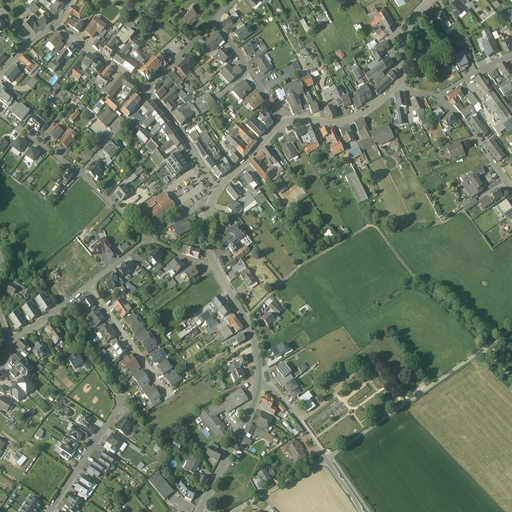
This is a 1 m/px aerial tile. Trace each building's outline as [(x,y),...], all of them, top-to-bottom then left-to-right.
[(60,5),(51,0),(46,0),(50,2),(51,2),(53,2),(50,6),(57,10),(60,5)] [(456,0),(452,0),(450,3),(456,10),(458,13),(463,8),(456,0)] [(31,5),(30,6),(34,10),(35,10),(40,5),(36,1),(31,5)] [(80,14),(72,9),(69,14),(74,18),(80,22),(91,5),(84,1),(83,3),(85,5),(80,14)] [(456,10),(450,3),(447,6),(453,13),(456,10)] [(193,4),(184,13),(190,20),(200,10),(198,8),(199,7),(197,5),(196,6),(193,4)] [(382,4),(373,10),(379,19),(382,18),(382,17),(388,13),(382,4)] [(511,8),(502,13),(504,19),(511,15),(511,8)] [(442,9),(434,14),(444,28),(447,26),(444,20),(447,18),(442,9)] [(40,16),(35,10),(34,10),(31,13),(37,19),(40,16)] [(373,10),(366,15),(372,24),(376,22),(379,19),(373,10)] [(37,19),(36,20),(41,25),(43,27),(51,20),(45,12),(40,16),(37,19)] [(31,13),(23,20),(29,27),(32,25),(36,29),(41,25),(36,20),(37,19),(31,13)] [(326,13),(318,18),(321,23),(329,18),(326,13)] [(393,21),(388,13),(382,17),(382,18),(387,25),(385,26),(386,28),(389,32),(397,27),(393,21)] [(69,14),(61,26),(67,30),(68,27),(73,20),(74,18),(69,14)] [(238,15),(232,19),(230,16),(223,21),(227,27),(241,19),(238,15)] [(138,16),(131,24),(134,26),(141,18),(138,16)] [(82,27),(73,20),(68,27),(79,35),(85,27),(83,26),(82,27)] [(100,23),(96,21),(86,35),(92,40),(96,34),(98,35),(104,28),(105,28),(106,27),(100,23)] [(450,26),(444,29),(447,34),(452,31),(450,26)] [(246,27),(240,31),(235,34),(241,42),(252,34),(246,27)] [(104,28),(98,35),(101,38),(104,33),(106,35),(109,32),(105,28),(104,28)] [(113,42),(108,48),(115,54),(118,50),(116,48),(118,45),(120,45),(125,39),(130,32),(125,29),(120,35),(117,40),(114,43),(113,42)] [(383,30),(378,34),(382,39),(387,35),(386,34),(383,30)] [(130,32),(125,39),(127,41),(130,43),(130,42),(134,37),(135,36),(130,32)] [(106,35),(104,33),(101,38),(100,39),(105,43),(110,38),(106,35)] [(216,34),(205,45),(211,52),(213,50),(218,46),(222,41),(216,34)] [(505,38),(503,35),(499,36),(505,48),(511,45),(511,42),(509,36),(505,38)] [(63,42),(56,36),(49,45),(55,51),(61,44),(63,42)] [(127,46),(124,49),(128,52),(131,49),(133,51),(132,52),(136,55),(138,52),(141,49),(144,46),(140,44),(137,40),(134,37),(130,42),(130,43),(127,46)] [(100,39),(92,49),(98,53),(99,52),(100,53),(103,49),(102,48),(105,43),(100,39)] [(249,44),(242,49),(246,56),(248,54),(249,56),(253,54),(252,52),(253,51),(251,47),(258,43),(257,40),(256,41),(255,40),(249,44)] [(466,49),(471,47),(467,40),(463,42),(466,49)] [(490,41),(483,44),(486,51),(488,57),(497,53),(493,44),(491,40),(490,41)] [(204,43),(202,41),(196,47),(199,49),(204,43)] [(374,41),(367,46),(370,51),(373,49),(377,47),(374,43),(374,41)] [(377,47),(373,49),(375,51),(371,53),(374,58),(376,61),(378,63),(383,60),(380,54),(389,49),(385,42),(377,47)] [(61,44),(55,51),(58,53),(64,47),(61,44)] [(77,50),(70,45),(66,52),(69,54),(72,57),(77,50)] [(115,54),(108,48),(103,55),(110,60),(115,54)] [(124,49),(119,56),(123,59),(128,53),(128,52),(124,49)] [(220,53),(218,50),(215,53),(211,56),(214,60),(217,58),(216,57),(220,53)] [(231,58),(224,50),(220,53),(216,57),(217,58),(223,64),(225,63),(231,58)] [(305,50),(300,53),(303,59),(304,58),(308,56),(305,50)] [(462,53),(466,62),(471,60),(466,51),(462,53)] [(147,62),(138,52),(136,55),(133,58),(142,67),(147,62)] [(466,62),(462,53),(453,57),(461,74),(467,71),(466,69),(468,68),(467,66),(468,66),(466,62)] [(161,58),(171,64),(173,62),(163,55),(161,58)] [(60,57),(55,64),(59,67),(66,58),(63,56),(61,58),(60,57)] [(119,56),(113,63),(120,67),(123,69),(128,64),(123,59),(119,56)] [(32,64),(24,57),(20,62),(23,64),(22,65),(24,67),(25,66),(28,68),(25,72),(29,76),(37,66),(33,62),(32,64)] [(96,62),(89,57),(85,62),(82,67),(87,70),(89,72),(89,71),(95,63),(96,62)] [(257,61),(255,63),(263,75),(272,70),(267,64),(263,57),(257,61)] [(305,58),(306,64),(307,67),(313,65),(311,57),(305,58)] [(84,61),(80,58),(76,64),(78,65),(77,68),(80,70),(82,67),(85,62),(84,62),(84,61)] [(150,66),(147,69),(146,68),(146,69),(147,69),(143,72),(139,75),(141,77),(142,78),(142,79),(143,79),(144,80),(144,81),(145,81),(148,84),(151,82),(151,81),(151,80),(154,77),(155,78),(155,77),(154,76),(158,73),(158,74),(159,73),(158,73),(161,69),(162,70),(163,71),(168,66),(164,62),(164,61),(163,60),(161,59),(160,59),(158,60),(156,62),(154,62),(153,61),(149,65),(150,66)] [(189,59),(178,70),(186,79),(191,75),(189,73),(196,66),(189,59)] [(290,62),(296,73),(301,70),(296,60),(290,62)] [(388,60),(378,67),(383,73),(393,66),(388,60)] [(372,63),(371,64),(370,62),(367,64),(371,72),(368,74),(365,76),(364,76),(369,83),(373,80),(380,75),(376,68),(372,63)] [(104,69),(98,64),(97,65),(95,63),(89,71),(92,73),(92,72),(99,76),(104,69)] [(138,71),(128,63),(128,64),(123,69),(132,76),(137,71),(138,71)] [(59,67),(55,64),(49,72),(53,75),(59,67)] [(511,75),(505,64),(503,65),(499,67),(506,79),(511,75)] [(224,67),(220,71),(222,74),(230,67),(228,65),(227,65),(224,67)] [(37,66),(29,76),(31,76),(39,68),(37,66)] [(74,66),(67,75),(72,79),(77,72),(80,70),(77,68),(74,66)] [(237,67),(233,71),(230,67),(222,74),(227,79),(226,80),(229,84),(242,73),(237,67)] [(21,75),(14,69),(4,80),(11,86),(14,83),(21,75)] [(109,69),(102,77),(97,84),(105,90),(110,84),(107,81),(114,73),(109,69)] [(363,77),(359,69),(353,72),(358,80),(363,77)] [(81,75),(80,75),(75,81),(78,83),(85,75),(84,74),(83,73),(81,75)] [(376,89),(374,91),(377,96),(396,79),(391,73),(387,76),(389,78),(378,88),(378,87),(376,89)] [(380,75),(373,80),(376,84),(377,85),(385,77),(382,74),(380,75)] [(21,75),(14,83),(17,86),(24,78),(21,75)] [(492,91),(481,75),(475,80),(486,96),(486,95),(492,91)] [(511,75),(506,79),(508,82),(507,83),(508,85),(499,90),(504,97),(511,92),(511,75)] [(113,86),(112,87),(118,91),(125,82),(120,77),(119,77),(117,81),(113,86)] [(181,84),(174,77),(169,81),(176,88),(181,84)] [(310,77),(299,82),(300,83),(303,90),(313,86),(310,77)] [(93,81),(87,89),(90,91),(97,84),(93,81)] [(120,89),(122,91),(128,84),(125,82),(120,89)] [(235,89),(233,91),(233,92),(241,100),(245,96),(245,97),(246,96),(245,95),(251,90),(243,82),(235,89)] [(300,83),(282,90),(283,91),(285,97),(293,116),(303,112),(300,107),(299,104),(297,100),(299,99),(301,98),(303,102),(306,100),(305,99),(304,96),(302,92),(302,90),(303,90),(300,83)] [(136,90),(128,84),(123,89),(126,91),(122,95),(124,97),(122,99),(126,102),(131,96),(136,90)] [(161,90),(155,97),(159,101),(166,94),(164,93),(170,87),(166,84),(161,89),(161,90)] [(6,92),(0,87),(0,104),(8,111),(11,106),(13,103),(4,95),(6,92)] [(107,93),(104,96),(110,101),(118,91),(112,87),(108,92),(107,93)] [(365,87),(359,90),(360,92),(356,95),(361,104),(372,98),(365,87)] [(335,88),(323,93),(327,103),(334,100),(339,98),(337,93),(335,88)] [(178,89),(177,89),(170,95),(175,101),(177,99),(182,104),(183,103),(188,99),(180,91),(178,89)] [(458,89),(447,97),(451,103),(456,100),(455,99),(460,96),(462,98),(463,97),(458,89)] [(344,96),(342,91),(341,91),(337,93),(339,98),(340,100),(346,97),(346,95),(344,96)] [(403,94),(395,95),(396,102),(405,101),(403,94)] [(478,103),(470,94),(464,98),(472,107),(478,103)] [(489,99),(486,101),(491,109),(489,110),(492,114),(494,112),(500,121),(492,127),(498,135),(500,133),(506,129),(511,124),(511,119),(494,94),(489,99)] [(170,95),(161,104),(166,109),(175,101),(170,95)] [(356,95),(350,98),(353,103),(356,109),(362,106),(361,104),(356,95)] [(131,96),(126,102),(125,103),(127,105),(134,98),(131,96)] [(207,96),(202,100),(206,104),(206,105),(211,100),(207,96)] [(251,101),(248,104),(249,105),(251,108),(253,107),(255,110),(262,104),(259,101),(260,100),(256,96),(251,101)] [(315,104),(313,105),(310,97),(305,99),(306,100),(310,109),(312,114),(319,111),(315,104)] [(346,97),(340,100),(343,106),(344,108),(351,105),(348,99),(347,97),(346,97)] [(121,98),(117,103),(122,107),(125,103),(126,102),(122,99),(121,98)] [(249,98),(242,104),(246,108),(249,105),(248,104),(251,101),(249,98)] [(135,99),(121,113),(128,119),(141,105),(135,99)] [(418,99),(411,102),(417,113),(423,110),(418,99)] [(202,100),(195,106),(198,110),(206,104),(202,100)] [(199,111),(201,114),(205,110),(207,112),(214,105),(211,100),(206,105),(206,104),(198,110),(199,111)] [(110,101),(105,106),(108,109),(110,110),(115,105),(110,101)] [(405,101),(396,102),(397,109),(396,109),(396,110),(401,109),(406,108),(405,101)] [(18,106),(13,103),(11,106),(8,111),(7,112),(11,114),(18,106)] [(93,115),(97,119),(102,113),(100,112),(102,110),(105,106),(101,103),(96,109),(97,110),(93,115)] [(158,113),(150,103),(141,112),(146,117),(145,119),(148,122),(152,119),(158,113)] [(234,103),(228,108),(230,110),(233,112),(238,107),(234,103)] [(457,103),(454,106),(460,114),(464,111),(457,103)] [(80,109),(70,122),(73,124),(87,108),(83,105),(80,109)] [(119,109),(115,105),(110,110),(115,115),(119,109)] [(18,106),(11,114),(14,116),(20,108),(18,106)] [(191,110),(189,112),(192,115),(193,115),(199,111),(198,110),(195,106),(191,110)] [(464,111),(460,114),(464,118),(474,111),(471,106),(464,111)] [(12,118),(17,121),(25,111),(20,107),(20,108),(14,116),(12,118)] [(179,112),(173,117),(177,122),(189,112),(191,110),(188,107),(187,107),(182,111),(180,113),(179,112)] [(332,107),(324,111),(326,115),(325,115),(327,119),(332,119),(337,117),(332,107)] [(443,113),(438,108),(433,113),(436,119),(443,113)] [(117,118),(108,109),(105,113),(96,121),(106,130),(117,118)] [(205,110),(201,114),(199,111),(193,115),(195,119),(193,121),(194,122),(197,120),(206,113),(207,112),(205,110)] [(30,115),(25,111),(17,121),(22,125),(28,117),(30,115)] [(83,115),(89,121),(92,118),(86,112),(83,115)] [(189,112),(177,122),(180,127),(187,122),(186,122),(187,121),(187,119),(192,115),(189,112)] [(267,118),(262,112),(258,116),(263,122),(267,118)] [(158,113),(152,119),(148,122),(142,127),(146,131),(155,123),(157,125),(163,120),(158,113)] [(145,119),(141,122),(140,121),(141,119),(137,115),(133,120),(141,128),(142,127),(148,122),(145,119)] [(449,115),(443,122),(449,128),(455,122),(449,115)] [(263,122),(261,124),(267,129),(273,124),(267,118),(263,122)] [(481,126),(475,118),(473,120),(469,123),(475,131),(481,126)] [(369,134),(362,119),(354,124),(358,131),(362,129),(367,140),(372,138),(369,134)] [(43,127),(35,120),(29,127),(32,130),(33,129),(35,131),(35,132),(38,134),(40,131),(43,127)] [(254,124),(250,120),(245,125),(258,138),(267,129),(261,124),(259,126),(255,123),(254,124)] [(165,122),(158,129),(161,132),(162,131),(168,125),(165,122)] [(45,124),(43,127),(40,131),(43,134),(48,127),(45,124)] [(168,125),(162,131),(165,134),(171,129),(168,125)] [(239,125),(231,133),(231,134),(226,139),(230,144),(232,147),(236,151),(240,145),(235,140),(236,139),(239,136),(252,149),(257,142),(239,125)] [(313,126),(306,128),(308,132),(311,139),(313,142),(319,140),(313,126)] [(348,126),(339,131),(342,138),(343,137),(347,144),(355,141),(348,126)] [(374,134),(373,134),(378,144),(387,139),(388,142),(393,139),(387,126),(380,130),(380,131),(374,134)] [(481,126),(475,131),(481,139),(484,137),(487,135),(481,126)] [(222,155),(203,129),(201,131),(203,134),(212,147),(216,152),(215,153),(217,155),(219,157),(221,155),(222,155)] [(327,129),(321,132),(324,139),(330,137),(335,134),(333,129),(329,131),(327,129)] [(55,131),(50,137),(56,142),(61,136),(55,131)] [(299,131),(294,132),(300,143),(304,140),(301,135),(299,131)] [(76,138),(69,132),(63,139),(66,141),(62,146),(67,150),(76,138)] [(173,132),(167,137),(171,143),(177,138),(173,132)] [(373,132),(369,134),(372,138),(375,145),(378,144),(373,134),(374,134),(373,132)] [(143,133),(137,138),(140,141),(146,136),(143,133)] [(195,134),(189,138),(197,151),(197,152),(204,162),(211,157),(207,151),(199,140),(195,134)] [(212,147),(203,134),(200,136),(202,138),(210,149),(212,147)] [(344,152),(335,134),(330,137),(334,145),(330,148),(334,157),(344,152)] [(146,136),(140,141),(145,147),(151,141),(148,138),(146,136)] [(177,138),(171,143),(168,145),(171,150),(175,148),(177,151),(183,146),(177,138)] [(210,149),(202,138),(199,140),(207,151),(210,149)] [(367,140),(357,145),(358,147),(360,152),(375,145),(372,138),(367,140)] [(319,140),(313,142),(314,145),(317,149),(322,147),(319,140)] [(159,149),(151,141),(145,147),(153,155),(159,149)] [(489,143),(486,146),(492,154),(498,149),(492,141),(489,143)] [(21,156),(26,148),(27,147),(19,142),(13,151),(21,156)] [(450,148),(447,149),(451,159),(464,154),(460,143),(450,148)] [(114,144),(104,155),(108,158),(106,160),(107,161),(110,163),(115,157),(114,157),(115,156),(120,150),(114,144)] [(234,151),(229,144),(226,146),(231,153),(232,152),(234,151)] [(313,144),(307,147),(306,145),(302,146),(306,154),(317,149),(314,145),(313,144)] [(168,145),(159,151),(163,156),(171,150),(168,145)] [(240,145),(236,151),(243,159),(248,154),(250,151),(247,149),(245,151),(240,145)] [(290,145),(282,150),(289,161),(293,159),(293,158),(296,156),(296,157),(297,157),(290,145)] [(210,149),(207,151),(211,157),(213,158),(217,155),(215,153),(216,152),(212,147),(210,149)] [(347,152),(345,153),(346,155),(349,161),(362,155),(360,152),(358,147),(347,152)] [(24,158),(29,151),(26,148),(21,156),(24,158)] [(268,148),(261,152),(268,161),(274,157),(268,148)] [(498,149),(492,154),(498,162),(502,160),(504,158),(498,149)] [(32,151),(26,159),(30,162),(33,164),(34,164),(38,158),(40,156),(32,151)] [(163,156),(159,151),(154,156),(151,159),(158,169),(168,162),(163,156)] [(235,155),(231,158),(236,165),(242,160),(234,151),(232,152),(235,155)] [(221,155),(219,157),(220,159),(216,163),(217,165),(223,160),(224,159),(222,155),(221,155)] [(179,156),(166,165),(175,179),(188,169),(179,156)] [(213,158),(211,157),(204,162),(211,171),(218,165),(217,165),(213,158)] [(224,159),(223,160),(224,162),(227,166),(230,169),(232,167),(233,167),(226,157),(226,158),(224,159)] [(277,162),(274,157),(268,161),(271,166),(277,162)] [(38,158),(34,164),(33,164),(33,165),(37,168),(43,162),(38,158)] [(266,172),(256,159),(250,164),(261,177),(266,172)] [(104,164),(101,162),(97,166),(103,172),(104,172),(106,172),(108,174),(111,171),(108,168),(104,164)] [(272,167),(275,172),(278,175),(283,171),(277,163),(272,167)] [(97,166),(96,165),(88,173),(92,177),(94,180),(95,181),(95,182),(97,184),(99,184),(101,181),(101,179),(99,178),(99,176),(103,172),(97,166)] [(218,165),(211,171),(218,179),(219,179),(225,174),(221,168),(219,166),(218,165)] [(271,168),(266,172),(261,177),(265,182),(276,173),(271,168)] [(471,172),(474,177),(476,179),(485,173),(481,168),(471,172)] [(140,170),(133,176),(136,179),(143,174),(140,170)] [(474,177),(471,172),(459,177),(464,184),(465,183),(474,177)] [(73,178),(66,173),(61,180),(64,182),(67,184),(73,178)] [(257,180),(251,173),(244,179),(249,186),(253,190),(254,190),(257,187),(253,183),(257,180)] [(354,173),(345,178),(358,205),(368,201),(354,173)] [(15,180),(19,183),(23,176),(20,174),(15,180)] [(133,176),(127,180),(131,185),(137,180),(133,176)] [(280,194),(287,190),(279,177),(272,182),(280,194)] [(474,177),(465,183),(470,190),(467,192),(471,198),(471,199),(476,196),(482,191),(480,188),(481,187),(476,179),(474,177)] [(61,180),(59,183),(58,182),(56,185),(59,188),(62,185),(64,182),(61,180)] [(242,198),(233,186),(227,191),(230,195),(235,202),(236,202),(242,198)] [(253,190),(249,186),(245,189),(248,193),(254,200),(259,196),(254,190),(253,190)] [(124,188),(115,196),(121,203),(130,196),(124,188)] [(64,194),(58,189),(54,195),(59,199),(64,194)] [(497,190),(486,197),(488,201),(490,200),(492,203),(502,197),(497,190)] [(254,200),(248,193),(246,195),(252,202),(254,201),(254,200)] [(259,196),(254,200),(254,201),(258,205),(265,200),(261,194),(259,196)] [(242,198),(236,202),(242,210),(252,202),(246,195),(242,198)] [(157,201),(154,200),(152,201),(134,215),(137,219),(142,220),(141,222),(145,227),(148,228),(152,225),(153,226),(154,225),(173,210),(174,210),(174,208),(172,205),(171,206),(166,200),(168,199),(166,196),(163,196),(157,201)] [(490,200),(488,201),(486,197),(478,202),(483,209),(492,203),(490,200)] [(470,203),(466,206),(468,209),(477,203),(475,200),(470,203)] [(497,207),(504,217),(511,211),(511,210),(506,201),(497,207)] [(235,202),(228,208),(234,216),(235,217),(243,211),(242,210),(235,202)] [(238,221),(235,217),(234,216),(231,218),(237,224),(239,227),(243,224),(239,220),(238,221)] [(194,217),(187,221),(190,225),(193,223),(193,222),(196,220),(194,217)] [(98,233),(101,235),(104,232),(103,230),(110,222),(108,220),(99,229),(100,230),(98,233)] [(184,222),(172,231),(176,237),(182,233),(183,235),(192,228),(190,225),(187,221),(184,222)] [(237,224),(226,234),(229,237),(228,236),(239,227),(237,224)] [(337,230),(342,237),(346,234),(342,227),(337,230)] [(329,242),(335,237),(330,229),(323,234),(329,242)] [(229,237),(221,245),(225,250),(228,248),(229,249),(235,244),(236,245),(240,241),(239,241),(244,237),(242,235),(245,233),(242,230),(231,239),(230,237),(229,237)] [(244,237),(239,241),(240,241),(243,245),(244,245),(246,247),(246,248),(252,242),(246,236),(244,237)] [(107,245),(104,241),(99,245),(99,246),(94,250),(94,253),(97,256),(102,253),(106,253),(107,255),(112,251),(112,250),(108,245),(107,245)] [(120,251),(123,255),(129,250),(126,246),(120,251)] [(246,247),(233,258),(234,259),(236,263),(249,251),(246,247)] [(188,248),(187,248),(187,251),(186,255),(186,256),(198,259),(200,251),(188,248)] [(112,251),(107,255),(111,260),(116,256),(112,251)] [(154,254),(153,253),(152,255),(153,256),(145,264),(149,267),(151,265),(150,263),(152,261),(156,265),(159,261),(162,258),(156,252),(154,254)] [(74,257),(63,263),(70,274),(80,268),(74,257)] [(236,263),(234,259),(226,264),(223,257),(222,257),(223,257),(218,259),(221,268),(225,273),(233,268),(236,272),(244,268),(239,262),(236,263)] [(177,261),(171,267),(174,271),(177,274),(184,268),(177,261)] [(149,267),(145,264),(142,267),(148,273),(151,270),(149,267)] [(125,279),(135,273),(132,269),(130,265),(120,271),(125,279)] [(137,266),(132,269),(135,273),(137,276),(142,273),(137,266)] [(198,275),(193,268),(183,275),(189,282),(198,275)] [(256,283),(247,270),(239,275),(244,282),(244,281),(249,288),(256,283)] [(67,288),(81,279),(76,272),(62,282),(67,288)] [(164,276),(160,272),(155,276),(160,281),(164,276)] [(227,277),(230,282),(236,277),(233,274),(227,277)] [(115,278),(111,277),(111,278),(105,283),(107,286),(106,287),(110,292),(110,291),(113,289),(113,290),(116,288),(116,287),(120,284),(117,281),(118,281),(116,281),(116,280),(115,279),(115,278)] [(118,281),(117,281),(120,284),(122,287),(122,288),(126,285),(121,280),(121,279),(118,281)] [(133,295),(137,292),(129,283),(126,285),(133,295)] [(258,286),(256,283),(249,288),(251,291),(258,286)] [(18,290),(11,286),(7,293),(14,297),(16,294),(18,290)] [(62,293),(65,298),(70,294),(67,289),(62,293)] [(30,293),(26,291),(22,297),(22,298),(23,298),(26,300),(30,293)] [(37,301),(45,312),(50,309),(44,300),(42,297),(40,299),(37,301)] [(220,298),(213,303),(219,311),(225,306),(226,306),(224,303),(220,299),(220,298)] [(84,299),(74,306),(78,311),(79,313),(85,308),(84,306),(85,305),(86,299),(84,299)] [(89,300),(86,299),(85,305),(84,306),(85,308),(87,312),(88,311),(94,307),(89,300)] [(118,305),(114,308),(116,311),(124,306),(122,302),(118,305)] [(282,312),(273,303),(268,308),(271,310),(274,313),(277,316),(282,312)] [(24,309),(32,321),(37,317),(31,308),(29,306),(27,308),(24,309)] [(126,309),(124,306),(117,311),(119,313),(118,314),(119,314),(120,316),(120,317),(121,316),(123,318),(122,319),(122,320),(130,314),(130,313),(129,314),(126,309)] [(219,311),(218,311),(223,318),(230,313),(225,306),(219,311)] [(208,311),(200,317),(199,318),(203,323),(212,316),(209,312),(208,311)] [(89,318),(88,319),(92,324),(101,317),(98,312),(97,312),(96,313),(89,318)] [(267,313),(264,317),(265,318),(262,321),(266,325),(265,325),(267,326),(268,327),(274,321),(273,320),(277,316),(274,313),(270,317),(267,313)] [(11,318),(19,329),(24,326),(18,317),(16,314),(13,316),(11,318)] [(233,316),(226,321),(228,325),(225,327),(228,331),(233,327),(235,330),(240,326),(233,316)] [(101,317),(92,324),(96,329),(97,328),(103,324),(105,323),(105,322),(101,317)] [(215,322),(211,317),(205,321),(209,326),(205,329),(208,334),(212,331),(217,328),(219,326),(215,322)] [(126,324),(126,325),(130,330),(139,324),(135,318),(132,320),(126,324)] [(219,326),(217,328),(218,330),(223,338),(229,334),(228,331),(225,327),(228,325),(226,321),(219,326)] [(139,324),(130,330),(134,336),(141,331),(143,330),(139,324)] [(54,326),(46,332),(55,345),(63,339),(54,326)] [(102,332),(99,334),(103,339),(113,332),(109,327),(107,329),(102,332)] [(185,330),(178,335),(181,339),(188,334),(185,330)] [(113,332),(103,339),(107,345),(109,343),(114,339),(116,338),(113,332)] [(241,334),(230,342),(232,345),(234,343),(236,342),(238,345),(245,341),(241,334)] [(138,341),(142,347),(151,340),(147,335),(144,336),(138,341)] [(151,340),(142,347),(146,353),(153,348),(155,346),(151,340)] [(28,348),(22,342),(17,347),(18,349),(23,353),(25,351),(28,348)] [(123,348),(120,343),(118,345),(113,349),(116,353),(115,353),(119,359),(124,355),(123,354),(127,352),(125,349),(124,349),(123,348)] [(40,345),(39,344),(36,348),(37,349),(34,352),(38,357),(39,356),(41,358),(43,359),(45,357),(45,355),(44,354),(46,351),(40,345)] [(284,354),(289,350),(286,345),(271,353),(271,354),(273,357),(274,356),(276,359),(284,354)] [(159,352),(150,358),(155,365),(157,363),(163,358),(159,352)] [(24,359),(18,353),(13,358),(19,364),(24,359)] [(75,370),(83,364),(77,356),(69,362),(75,370)] [(239,363),(232,366),(233,370),(240,368),(240,367),(248,364),(244,356),(237,359),(239,363)] [(131,358),(121,365),(124,369),(127,373),(130,371),(137,366),(131,358)] [(24,363),(16,371),(19,373),(25,380),(26,381),(29,378),(29,375),(33,372),(24,363)] [(161,368),(159,369),(163,376),(171,370),(167,363),(161,368)] [(276,370),(284,380),(290,375),(291,374),(284,364),(276,370)] [(306,371),(302,365),(298,369),(302,374),(306,371)] [(137,366),(130,371),(133,376),(132,377),(138,372),(140,371),(137,366)] [(16,376),(19,373),(16,371),(14,369),(9,373),(15,379),(15,378),(17,376),(16,376)] [(232,374),(231,374),(235,383),(242,380),(241,380),(245,378),(242,370),(241,370),(232,374)] [(174,372),(165,378),(167,381),(176,375),(174,372)] [(140,375),(133,379),(137,385),(146,378),(142,373),(140,375)] [(176,375),(167,381),(171,388),(180,381),(176,375)] [(290,375),(284,380),(279,384),(283,389),(284,387),(294,380),(290,375)] [(146,378),(137,385),(141,390),(147,385),(150,384),(146,378)] [(17,387),(26,396),(27,397),(34,389),(26,381),(25,380),(17,387)] [(294,380),(284,387),(290,394),(291,393),(291,394),(297,389),(298,388),(295,384),(296,384),(294,380)] [(26,396),(17,387),(16,386),(8,395),(11,398),(13,397),(19,403),(26,396)] [(151,390),(144,395),(148,400),(157,394),(153,389),(151,390)] [(297,389),(291,394),(291,393),(290,394),(294,400),(301,394),(297,389)] [(241,390),(237,393),(242,402),(246,399),(241,390)] [(237,393),(220,403),(224,411),(225,412),(242,402),(237,393)] [(308,393),(299,400),(307,410),(313,405),(309,400),(312,398),(308,393)] [(157,394),(148,400),(152,405),(158,401),(161,399),(157,394)] [(272,398),(267,396),(262,406),(267,409),(270,411),(270,410),(274,403),(271,401),(272,398)] [(3,401),(2,400),(0,402),(0,408),(0,409),(1,410),(2,411),(4,411),(7,413),(11,406),(3,401)] [(220,403),(207,411),(213,418),(224,411),(220,403)] [(206,410),(198,416),(221,444),(229,438),(213,418),(207,411),(206,410)] [(128,414),(124,421),(133,426),(135,423),(131,421),(134,417),(128,414)] [(269,418),(262,415),(262,414),(259,420),(269,425),(272,420),(269,418)] [(91,420),(84,416),(82,417),(80,419),(81,421),(80,422),(81,423),(80,425),(87,429),(91,423),(91,420)] [(269,425),(259,420),(256,425),(264,429),(266,430),(269,425)] [(133,426),(124,421),(117,431),(126,437),(133,426)] [(297,426),(293,430),(289,426),(290,425),(285,421),(282,424),(295,437),(302,431),(297,426)] [(256,429),(249,425),(245,433),(252,437),(254,432),(256,429)] [(96,430),(90,427),(86,432),(89,434),(92,436),(96,430)] [(75,428),(69,436),(79,442),(83,437),(84,435),(81,432),(75,428)] [(35,437),(41,441),(45,433),(39,430),(35,437)] [(86,439),(89,434),(86,432),(82,430),(81,432),(84,435),(83,437),(86,439)] [(274,438),(259,431),(258,433),(256,436),(271,444),(274,438)] [(124,443),(112,435),(107,443),(113,447),(111,451),(117,454),(124,443)] [(79,446),(71,441),(69,444),(68,443),(65,448),(74,453),(79,446)] [(111,451),(113,447),(107,443),(103,449),(106,451),(110,453),(111,451)] [(297,445),(292,448),(289,444),(282,449),(285,454),(287,452),(288,454),(289,454),(290,456),(291,458),(292,457),(296,464),(305,458),(300,449),(301,448),(299,444),(297,445)] [(65,448),(63,446),(59,451),(62,453),(70,459),(72,459),(75,454),(74,453),(65,448)] [(103,449),(99,446),(96,451),(103,455),(106,451),(103,449)] [(216,451),(210,448),(210,449),(206,456),(218,462),(222,454),(216,451)] [(70,459),(62,453),(60,457),(68,462),(70,459)] [(19,454),(16,458),(24,465),(27,461),(19,454)] [(115,460),(105,454),(102,459),(111,465),(115,460)] [(187,464),(184,463),(182,468),(184,469),(184,470),(187,472),(194,458),(191,457),(187,464)] [(194,458),(187,472),(190,473),(194,475),(194,474),(201,462),(194,458)] [(111,465),(102,459),(98,464),(105,469),(108,471),(111,465)] [(98,464),(95,462),(92,468),(102,474),(105,469),(98,464)] [(102,474),(92,468),(89,473),(94,476),(98,479),(102,474)] [(265,471),(258,475),(260,479),(259,479),(260,481),(261,481),(263,484),(270,480),(269,479),(272,477),(270,473),(267,475),(266,473),(265,471)] [(173,493),(158,474),(149,482),(165,500),(173,493)] [(208,481),(194,474),(194,475),(192,478),(195,479),(195,481),(196,481),(196,483),(205,487),(208,481)] [(244,474),(236,478),(243,491),(250,487),(244,474)] [(89,481),(84,478),(80,484),(89,491),(94,484),(89,481)] [(92,479),(91,478),(89,481),(94,484),(96,486),(98,483),(92,479)] [(186,497),(193,501),(197,493),(191,489),(189,487),(185,481),(177,488),(185,496),(186,497)] [(89,491),(80,484),(75,491),(80,494),(85,498),(85,497),(89,491)] [(76,511),(82,504),(71,497),(68,503),(73,506),(69,511),(76,511)] [(146,505),(150,501),(146,497),(142,501),(146,505)] [(38,511),(42,507),(37,504),(31,500),(22,511),(38,511)]
